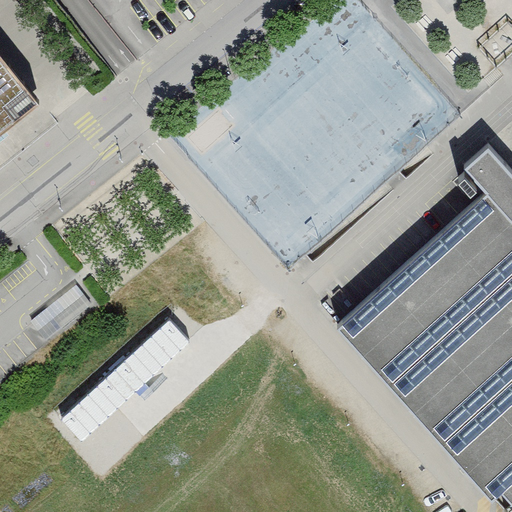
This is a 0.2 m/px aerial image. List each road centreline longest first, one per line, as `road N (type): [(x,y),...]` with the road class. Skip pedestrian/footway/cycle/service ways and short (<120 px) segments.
road 1 (residential): [(478,511),(129,114)]
road 2 (residential): [(129,114),(272,0)]
road 3 (residential): [(0,219),(129,114)]
